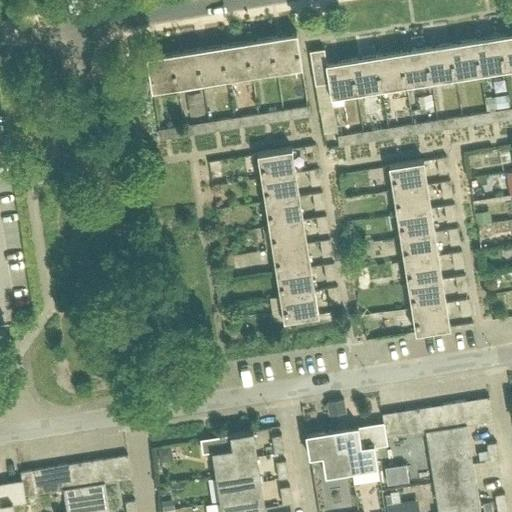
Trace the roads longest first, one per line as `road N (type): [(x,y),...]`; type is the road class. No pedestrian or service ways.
road 1 (residential): [(22,34),(247,0)]
road 2 (residential): [(291,388),(498,354)]
road 3 (residential): [(9,349),(23,432),(131,415)]
road 4 (residential): [(131,415),(291,388)]
road 5 (residential): [(308,511),(291,388)]
